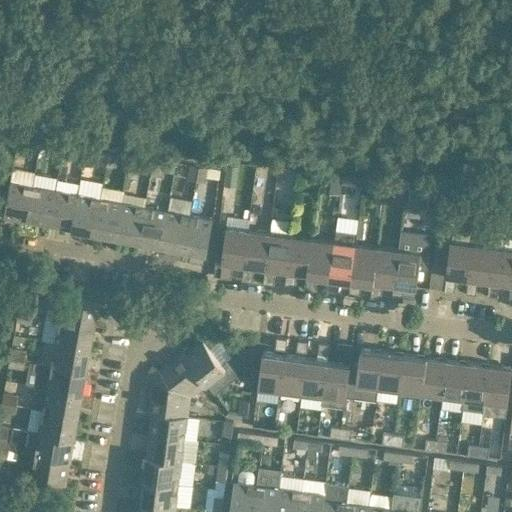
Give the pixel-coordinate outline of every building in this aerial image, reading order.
[(23,157),(26,142),(17,140),(14,155),(23,157)] [(60,162),(63,147),(54,145),(52,160),(60,162)] [(69,163),(71,148),(63,147),(60,162),(69,163)] [(106,164),(109,149),(100,147),(98,162),(106,164)] [(115,165),(117,150),(109,149),(106,164),(115,165)] [(151,173),(153,159),(145,157),(142,172),(151,173)] [(159,175),(162,160),(153,159),(151,173),(159,175)] [(196,179),(199,164),(190,163),(187,178),(196,179)] [(196,179),(204,181),(207,166),(199,164),(196,179)] [(342,183),(364,185),(365,177),(343,175),(342,183)] [(71,227),(78,192),(80,182),(57,178),(55,188),(49,223),(71,227)] [(27,219),(33,184),(10,180),(4,215),(27,219)] [(386,180),(384,193),(406,196),(408,183),(386,180)] [(49,223),(55,188),(33,184),(27,219),(49,223)] [(94,231),(100,196),(78,192),(71,227),(94,231)] [(116,235),(123,200),(100,196),(94,231),(116,235)] [(145,205),(123,201),(123,200),(116,235),(139,240),(145,205)] [(161,244),(167,209),(145,205),(139,240),(161,244)] [(183,248),(190,213),(167,209),(161,244),(183,248)] [(206,252),(210,232),(213,217),(190,213),(183,248),(206,252)] [(244,263),(248,228),(226,225),(221,260),(244,263)] [(265,265),(270,231),(248,228),(244,263),(265,265)] [(351,277),(356,242),(357,232),(336,229),(334,239),(330,274),(351,277)] [(400,238),(398,247),(394,282),(416,285),(418,268),(428,269),(432,234),(401,230),(400,238)] [(286,268),(291,233),(270,231),(265,265),(286,268)] [(468,276),(473,242),(450,239),(450,243),(444,242),(445,233),(436,232),(432,265),(433,265),(430,287),(454,290),(457,274),(468,276)] [(308,271),(313,236),(291,233),(286,268),(308,271)] [(330,274),(334,239),(313,236),(308,271),(330,274)] [(372,280),(377,245),(356,242),(351,277),(372,280)] [(490,279),(494,245),(473,242),(468,276),(466,292),(476,293),(478,277),(490,279)] [(394,282),(398,247),(377,245),(372,280),(394,282)] [(511,282),(511,274),(511,246),(494,245),(490,279),(488,295),(497,296),(499,280),(511,282)] [(222,265),(220,276),(231,277),(233,266),(222,265)] [(243,268),(242,278),(252,280),(254,269),(243,268)] [(265,271),(263,281),(274,283),(275,272),(265,271)] [(286,274),(285,284),(295,285),(296,275),(286,274)] [(307,276),(306,287),(317,288),(318,278),(307,276)] [(329,279),(327,290),(338,291),(340,280),(329,279)] [(350,282),(349,292),(360,294),(361,283),(350,282)] [(372,285),(370,295),(381,297),(382,286),(372,285)] [(393,287),(392,298),(403,300),(404,289),(393,287)] [(99,302),(64,295),(59,318),(94,325),(99,302)] [(33,313),(35,305),(20,302),(18,311),(33,313)] [(32,322),(33,313),(18,311),(17,319),(32,322)] [(90,347),(94,325),(59,318),(55,341),(90,347)] [(275,347),(285,348),(287,337),(276,336),(275,347)] [(296,349),(307,351),(308,340),(298,338),(296,349)] [(222,363),(203,339),(185,353),(207,381),(215,392),(238,374),(227,359),(222,363)] [(86,370),(90,347),(55,341),(51,363),(86,370)] [(318,352),(328,353),(330,343),(319,341),(318,352)] [(25,358),(26,350),(12,347),(10,356),(25,358)] [(378,384),(383,350),(360,347),(358,362),(350,361),(346,395),(376,399),(378,384)] [(185,353),(183,350),(159,368),(152,364),(148,370),(190,394),(207,381),(185,353)] [(280,388),(285,353),(263,350),(258,385),(280,388)] [(400,387),(404,352),(383,350),(378,384),(400,387)] [(426,355),(404,352),(400,387),(421,390),(426,355)] [(302,391),(306,356),(285,353),(280,388),(302,391)] [(442,393),(447,358),(426,355),(421,390),(442,393)] [(23,367),(25,358),(10,356),(8,364),(23,367)] [(323,393),(328,358),(306,356),(302,391),(323,393)] [(346,395),(350,361),(328,358),(323,393),(321,407),(344,410),(346,395)] [(464,396),(469,361),(447,358),(442,393),(464,396)] [(82,392),(86,370),(51,363),(34,360),(33,369),(38,370),(36,384),(47,386),(82,392)] [(464,396),(462,408),(484,410),(485,398),(490,364),(469,361),(464,396)] [(511,369),(511,366),(490,364),(485,398),(508,401),(511,369)] [(188,414),(190,394),(148,370),(145,376),(152,380),(149,410),(152,410),(188,414)] [(78,414),(82,392),(47,386),(43,408),(78,414)] [(17,403),(18,395),(3,392),(2,401),(17,403)] [(248,414),(250,400),(241,398),(239,413),(248,414)] [(15,412),(17,403),(2,401),(0,409),(15,412)] [(74,437),(78,414),(43,408),(39,430),(74,437)] [(185,437),(188,414),(152,410),(149,432),(185,437)] [(231,435),(233,420),(224,419),(223,433),(231,435)] [(340,437),(342,426),(331,424),(330,435),(340,437)] [(351,438),(352,427),(342,426),(340,437),(351,438)] [(70,459),(74,437),(39,430),(39,431),(30,429),(26,451),(35,453),(70,459)] [(262,441),(263,432),(239,429),(238,438),(262,441)] [(392,443),(394,433),(383,431),(382,442),(392,443)] [(182,459),(185,437),(149,432),(146,455),(182,459)] [(277,443),(278,434),(263,432),(262,441),(277,443)] [(403,445),(404,434),(394,433),(392,443),(403,445)] [(307,447),(308,438),(294,436),(293,445),(307,447)] [(0,446),(8,448),(10,440),(0,437),(0,446)] [(435,449),(437,438),(426,437),(425,448),(435,449)] [(322,449),(323,440),(308,438),(307,447),(322,449)] [(446,451),(447,440),(437,438),(435,449),(446,451)] [(353,453),(354,444),(339,442),(338,451),(353,453)] [(478,455),(479,444),(469,443),(467,453),(478,455)] [(367,455),(368,446),(354,444),(353,453),(367,455)] [(479,444),(478,455),(489,456),(490,446),(479,444)] [(0,455),(7,456),(8,448),(0,446),(0,455)] [(398,459),(399,450),(385,448),(383,457),(398,459)] [(227,465),(229,451),(220,450),(218,464),(227,465)] [(412,461),(413,452),(399,450),(398,459),(412,461)] [(66,482),(70,459),(35,453),(31,476),(66,482)] [(179,482),(182,459),(146,455),(143,477),(179,482)] [(463,468),(464,459),(450,457),(449,466),(463,468)] [(478,470),(479,461),(464,459),(463,468),(478,470)] [(501,473),(502,464),(487,462),(486,471),(501,473)] [(225,480),(227,465),(218,464),(217,479),(225,480)] [(264,475),(283,475),(284,466),(265,465),(264,475)] [(252,511),(257,483),(253,482),(254,474),(253,470),(249,467),(245,467),(241,468),(239,472),(237,480),(234,480),(229,511),(252,511)] [(176,504),(179,482),(143,477),(140,500),(176,504)] [(344,511),(348,486),(349,484),(327,481),(325,492),(324,498),(321,511),(344,511)] [(275,511),(279,486),(257,483),(252,511),(275,511)] [(298,511),(302,489),(279,486),(275,511),(298,511)] [(368,511),(369,504),(371,489),(348,486),(344,511),(368,511)] [(321,511),(324,498),(325,492),(302,489),(298,511),(321,511)] [(392,507),(391,511),(419,511),(422,495),(394,491),(392,507)] [(212,509),(221,511),(223,496),(214,494),(212,509)] [(174,511),(175,508),(176,504),(140,500),(138,511),(174,511)]
